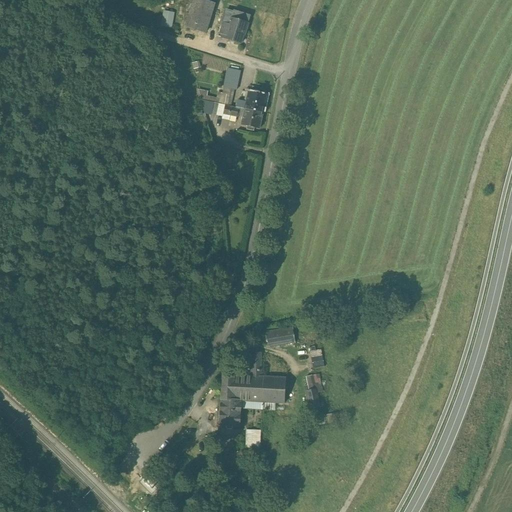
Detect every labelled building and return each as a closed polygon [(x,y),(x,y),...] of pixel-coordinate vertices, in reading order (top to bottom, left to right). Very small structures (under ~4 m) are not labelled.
[(187,0),(181,25),(206,33),(215,3),(206,0),(187,0)] [(245,44),(253,15),(235,9),(231,21),(224,19),(220,36),(245,44)] [(241,71),(228,69),(224,87),(237,90),(241,71)] [(266,96),(249,92),(246,102),(247,102),(245,109),(263,112),(266,96)] [(246,102),(238,101),(236,108),(245,109),(247,102),(246,102)] [(223,114),(225,106),(207,103),(205,110),(223,114)] [(239,109),(225,106),(223,114),(237,117),(239,109)] [(263,112),(245,109),(241,125),(247,127),(254,128),(259,129),(263,112)] [(291,329),(266,332),(268,347),(293,344),(291,329)] [(310,352),(314,369),(326,366),(322,349),(310,352)] [(233,401),(235,375),(222,374),(221,400),(233,401)] [(235,375),(233,401),(241,401),(262,402),(263,377),(235,375)] [(263,377),(262,402),(284,404),(286,378),(263,377)] [(316,387),(305,390),(310,410),(321,408),(316,387)] [(233,401),(221,400),(219,424),(240,426),(241,401),(233,401)] [(247,447),(261,447),(261,429),(247,429),(247,447)]
